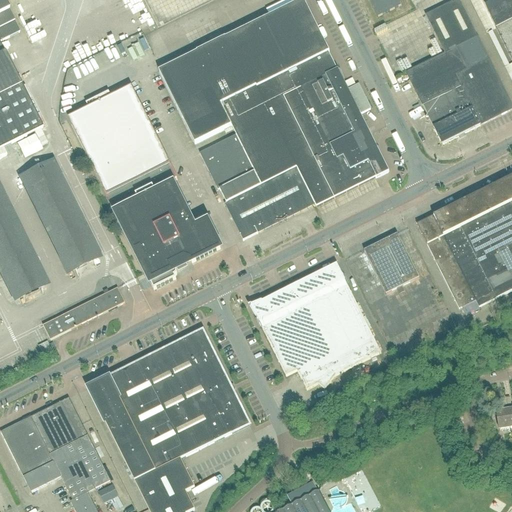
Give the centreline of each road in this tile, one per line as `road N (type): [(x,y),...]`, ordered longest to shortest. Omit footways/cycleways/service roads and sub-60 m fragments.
road 1 (tertiary): [(429,186),(213,292)]
road 2 (tertiary): [(213,292),(0,400)]
road 3 (unclassified): [(286,443),(314,443),(511,375)]
road 4 (unknown): [(275,0),(82,94)]
road 5 (unclassified): [(429,186),(335,0)]
road 6 (unclassified): [(286,443),(213,292)]
